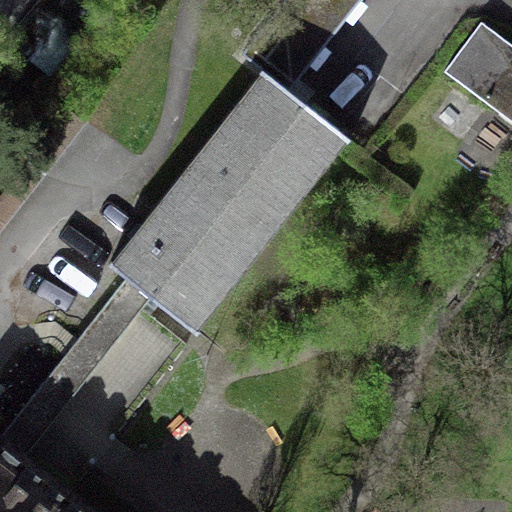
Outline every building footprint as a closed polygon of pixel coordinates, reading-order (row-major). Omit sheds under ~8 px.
[(283,0),(238,58),(258,74),(286,94),(359,1),(358,0),(283,0)] [(511,119),(511,46),(477,22),(443,69),(511,119)] [(286,94),(258,74),(255,77),(261,81),(113,268),(108,264),(105,268),(123,281),(148,301),(194,337),(197,333),(192,329),(339,142),(344,146),(347,143),(286,94)] [(25,165),(0,196),(0,229),(42,177),(25,165)] [(123,281),(0,437),(0,449),(19,464),(139,313),(148,301),(123,281)] [(79,511),(19,464),(0,449),(0,511),(79,511)]
